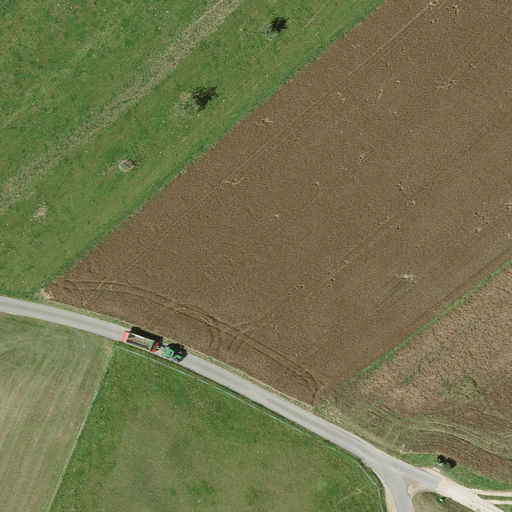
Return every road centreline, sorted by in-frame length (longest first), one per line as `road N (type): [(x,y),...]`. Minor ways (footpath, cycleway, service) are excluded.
road 1 (residential): [(0,301),(189,361),(394,470)]
road 2 (track): [(492,511),(394,470),(406,511)]
